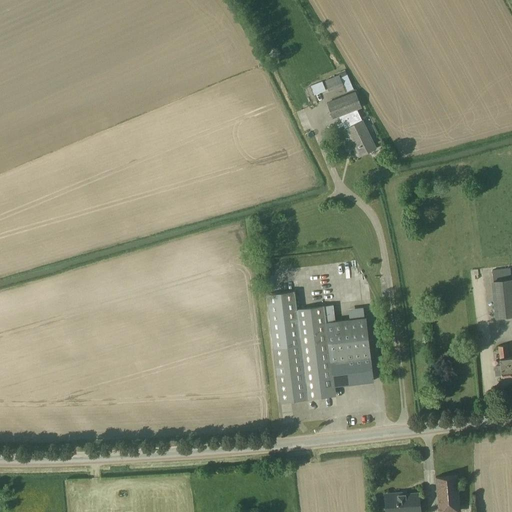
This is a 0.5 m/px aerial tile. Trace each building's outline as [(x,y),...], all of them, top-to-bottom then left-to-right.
[(272,49),(269,53),(272,58),(277,58),(279,53),(277,49),(272,49)] [(338,76),(324,81),(329,91),(342,85),(345,92),(354,89),(345,70),(337,73),(338,76)] [(324,80),(311,85),(315,95),(328,91),(324,80)] [(361,95),(365,103),(374,99),(369,90),(361,95)] [(362,108),(355,91),(327,102),(333,119),(362,108)] [(357,110),(339,117),(345,129),(342,130),(349,144),(353,142),(360,156),(376,148),(362,121),(357,110)] [(298,250),(275,251),(275,260),(298,259),(298,250)] [(511,277),(511,278),(510,268),(492,270),(493,280),(491,280),(495,318),(511,315),(511,277)] [(297,309),(295,292),(267,295),(280,402),(335,395),(334,385),(373,381),(365,317),(335,321),(333,305),(297,309)] [(511,357),(508,358),(507,345),(498,346),(501,365),(494,366),(495,376),(511,374),(511,375),(511,374),(511,357)] [(460,511),(458,475),(436,477),(438,511),(460,511)] [(407,494),(407,492),(387,494),(387,503),(385,503),(385,511),(420,511),(419,493),(407,494)] [(119,511),(119,500),(109,501),(110,511),(119,511)]
